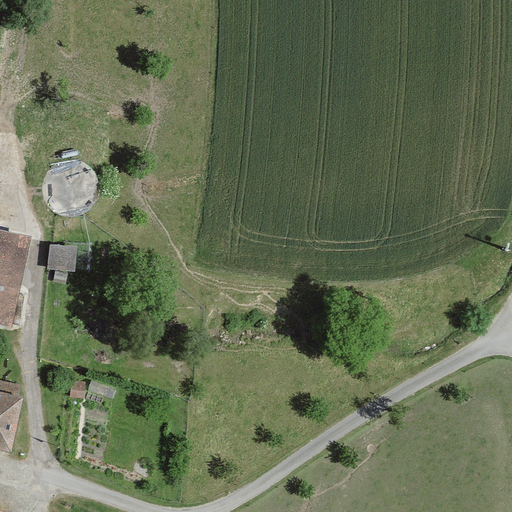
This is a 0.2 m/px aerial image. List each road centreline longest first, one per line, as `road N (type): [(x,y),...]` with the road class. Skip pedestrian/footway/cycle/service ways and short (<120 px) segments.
road 1 (unclassified): [(511,326),(206,511)]
road 2 (unclassified): [(159,511),(0,468)]
